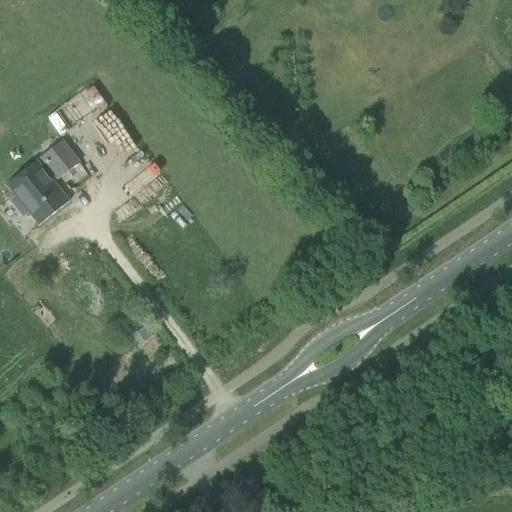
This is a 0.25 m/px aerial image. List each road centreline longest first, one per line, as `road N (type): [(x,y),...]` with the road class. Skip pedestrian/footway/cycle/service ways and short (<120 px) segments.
road 1 (tertiary): [(96,511),(288,384)]
road 2 (tertiary): [(380,322),(511,235)]
